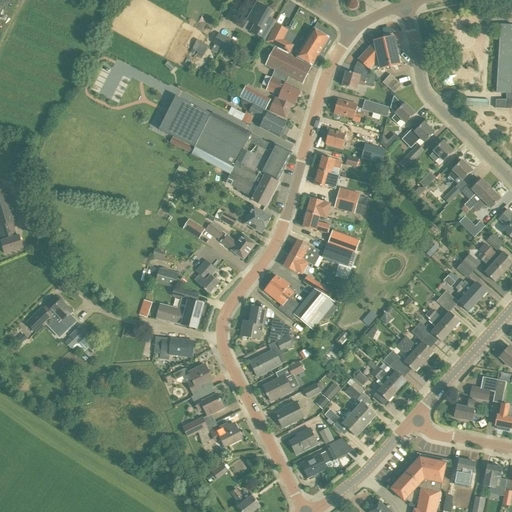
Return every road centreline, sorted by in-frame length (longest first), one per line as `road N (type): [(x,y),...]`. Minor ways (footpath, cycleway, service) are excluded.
road 1 (residential): [(223,338),(234,300),(282,230),(322,86),(350,30)]
road 2 (residential): [(223,338),(151,328),(98,307),(70,285),(43,230)]
road 3 (residential): [(511,180),(427,93),(404,6)]
road 4 (residential): [(303,511),(223,338)]
road 5 (tertiary): [(412,420),(511,309)]
road 6 (tertiary): [(316,511),(412,420)]
